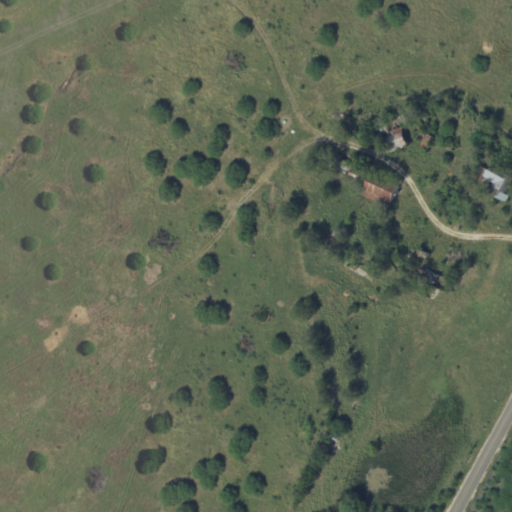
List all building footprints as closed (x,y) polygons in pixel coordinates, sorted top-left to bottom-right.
[(410,146),(391,154),(379,125),(412,112),(416,122),(402,127),(410,146)] [(436,138),(429,151),(421,148),(425,141),(418,138),(422,131),(436,138)] [(492,160),(483,156),(485,150),(495,154),(492,160)] [(365,195),(368,189),(329,170),(336,156),(356,165),(356,164),(391,180),(393,176),(403,181),(401,186),(403,187),(396,203),(395,202),(392,208),(365,195)] [(511,195),(509,202),(491,193),(496,183),(493,182),(490,187),(472,179),(476,172),(479,174),(482,166),(491,170),(493,166),(511,175),(511,195)] [(431,254),(424,266),(414,260),(420,248),(431,254)] [(441,288),(434,285),(436,279),(423,273),(426,265),(444,273),(443,276),(455,281),(450,292),(441,288)] [(334,431),(343,436),(340,442),(331,437),(334,431)]
